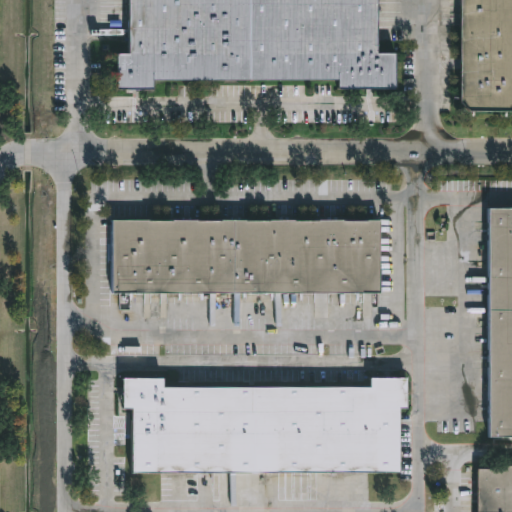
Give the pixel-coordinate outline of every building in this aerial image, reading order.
[(123,0),(370,0),(371,55),(387,55),(388,87),(332,87),(332,80),(146,80),(146,88),(111,88),(111,56),(123,56),(123,0)] [(455,0),(455,103),(464,112),(506,112),(511,106),(511,53),(508,49),(508,0),(455,0)] [(511,209),(491,209),(491,443),(511,443),(511,209)] [(106,294),(373,294),(373,221),(106,222),(106,294)] [(126,474),(393,473),(393,408),(400,408),(400,379),(364,379),(364,388),(157,388),(157,380),(117,380),(117,409),(126,409),(126,474)] [(472,511),(511,511),(511,467),(497,467),(497,470),(473,470),(472,511)]
